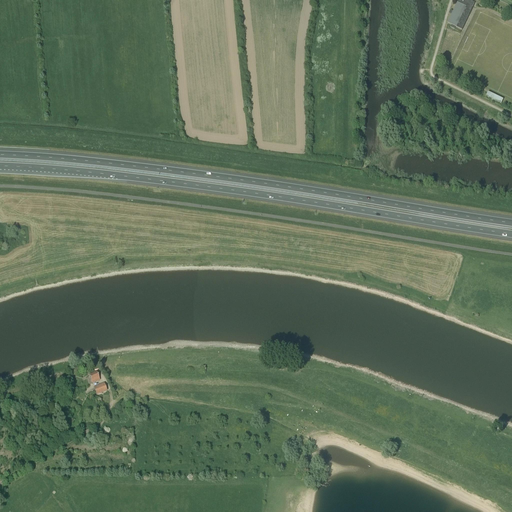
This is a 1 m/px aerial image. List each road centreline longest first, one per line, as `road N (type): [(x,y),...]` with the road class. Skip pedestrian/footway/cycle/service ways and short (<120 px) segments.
road 1 (motorway): [(511,222),(198,173),(0,154)]
road 2 (motorway): [(0,165),(198,185),(511,233)]
road 3 (unclassified): [(511,253),(191,204),(0,186)]
road 4 (unclassified): [(0,483),(107,414),(102,373)]
